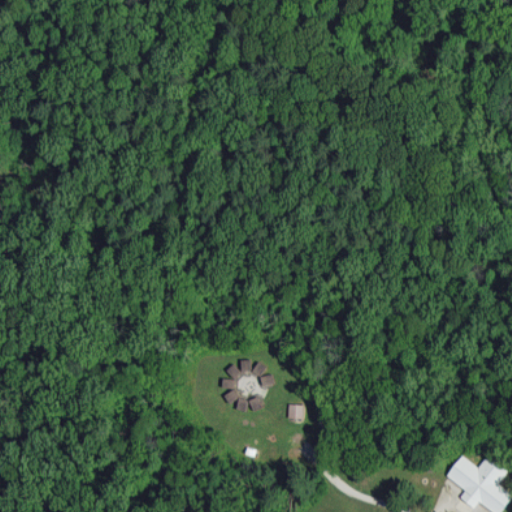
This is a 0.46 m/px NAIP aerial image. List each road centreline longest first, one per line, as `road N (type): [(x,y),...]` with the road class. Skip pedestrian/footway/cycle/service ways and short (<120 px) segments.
road 1 (residential): [(426,511),(511,399)]
road 2 (residential): [(301,443),(341,486),(416,511)]
